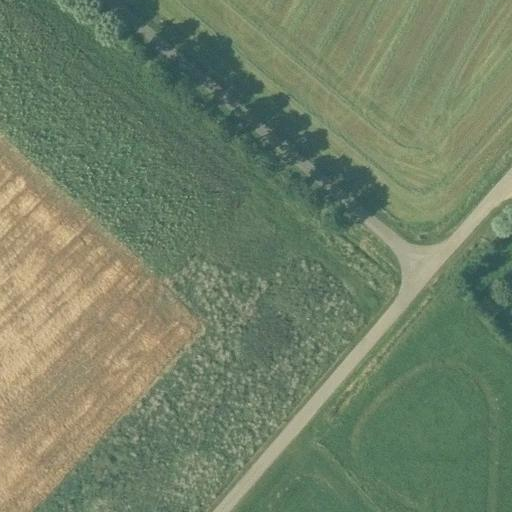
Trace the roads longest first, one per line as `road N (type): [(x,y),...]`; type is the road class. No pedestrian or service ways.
road 1 (unclassified): [(425,272),(105,0)]
road 2 (unclassified): [(219,511),(425,272)]
road 3 (unclassified): [(425,272),(511,175)]
